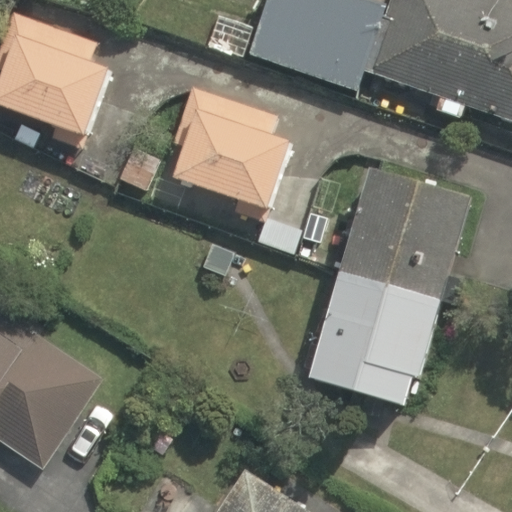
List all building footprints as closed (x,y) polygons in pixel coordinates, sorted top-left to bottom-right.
[(382,9),(358,0),(264,0),(247,45),(353,86),(382,9)] [(511,0),(392,0),(367,73),(511,122),(511,0)] [(108,52),(7,13),(0,30),(0,102),(77,132),(108,52)] [(286,117),(187,86),(161,167),(260,199),(286,117)] [(399,398),(406,370),(417,373),(464,193),(366,167),(321,339),(312,375),(399,398)] [(104,378),(0,305),(0,446),(38,473),(104,378)] [(313,511),(241,468),(213,511),(313,511)]
